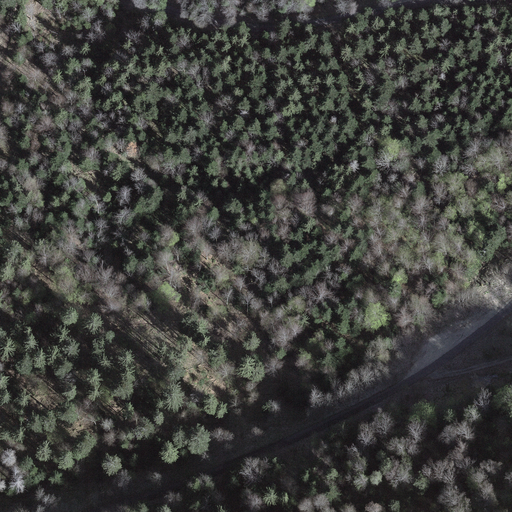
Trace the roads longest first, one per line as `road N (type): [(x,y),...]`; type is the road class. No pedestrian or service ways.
road 1 (unclassified): [(96,511),(237,462),(370,399),(470,340),(511,304)]
road 2 (unclassified): [(446,0),(261,23),(157,0)]
